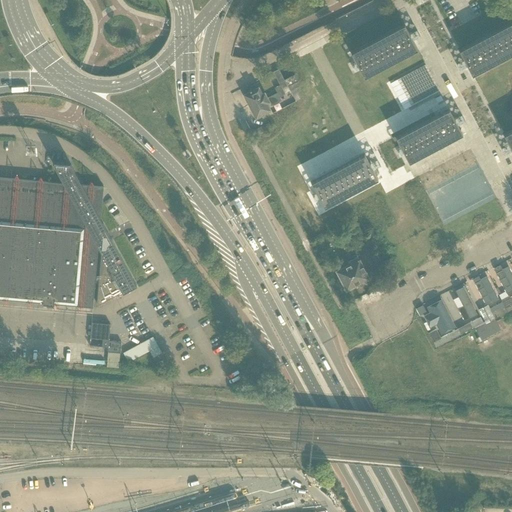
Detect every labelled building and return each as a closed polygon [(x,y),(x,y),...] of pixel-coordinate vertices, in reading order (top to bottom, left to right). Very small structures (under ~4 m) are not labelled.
[(511,22),(461,49),(458,51),(472,76),(511,54),(511,22)] [(404,25),(350,53),(360,71),(364,78),(417,50),(404,25)] [(439,91),(425,66),(397,80),(411,107),(439,91)] [(273,73),(267,76),(269,80),(275,77),(280,86),(282,90),(288,87),(284,80),(279,69),(273,72),(273,73)] [(300,86),(298,81),(294,75),(284,80),(288,87),(290,91),(296,88),(300,86)] [(267,98),(250,107),(256,118),(270,111),(267,105),(269,103),(271,106),(281,101),(279,98),(284,95),(281,90),(282,90),(280,86),(275,88),(277,93),(267,98)] [(262,94),(258,87),(251,91),(251,90),(250,91),(250,92),(244,95),(250,107),(267,98),(264,93),(262,94)] [(435,117),(395,138),(399,146),(409,163),(462,135),(448,110),(435,117)] [(511,130),(503,135),(511,151),(511,130)] [(364,154),(311,182),(324,208),(378,179),(364,154)] [(53,163),(64,183),(0,177),(0,299),(93,308),(98,247),(101,252),(97,303),(97,304),(98,305),(99,305),(123,292),(123,293),(136,285),(110,237),(103,224),(101,219),(103,187),(82,185),(79,179),(71,165),(53,163)] [(381,264),(383,263),(382,263),(378,255),(377,252),(375,253),(376,254),(372,256),(375,263),(379,260),(381,264)] [(336,271),(346,290),(347,289),(349,290),(353,288),(354,286),(368,278),(358,258),(356,259),(355,255),(347,259),(349,261),(343,264),(344,266),(336,271)] [(382,263),(383,263),(392,281),(399,277),(390,259),(382,263)] [(511,290),(511,275),(507,265),(497,269),(508,292),(511,290)] [(484,275),(475,279),(487,302),(496,298),(484,275)] [(451,297),(463,319),(476,313),(462,286),(454,290),(457,295),(451,297)] [(502,300),(501,300),(503,302),(507,312),(511,309),(511,297),(510,298),(509,296),(508,297),(502,300)] [(440,334),(455,326),(440,297),(425,305),(428,311),(422,314),(429,327),(435,324),(440,334)] [(503,302),(489,309),(491,312),(494,318),(494,319),(507,312),(503,302)] [(486,323),(475,329),(478,334),(479,337),(498,327),(494,319),(494,318),(489,309),(488,306),(486,307),(479,310),(486,323)] [(480,317),(469,323),(472,328),(483,322),(480,317)] [(91,323),(90,338),(94,339),(102,339),(102,340),(102,347),(108,348),(110,324),(91,323)] [(469,323),(458,329),(460,334),(461,334),(466,331),(467,331),(472,328),(469,323)] [(458,329),(446,335),(449,340),(460,334),(458,329)] [(446,335),(433,342),(435,347),(442,343),(443,344),(443,343),(449,340),(446,335)] [(123,353),(128,363),(150,351),(153,358),(162,353),(153,336),(123,353)]
